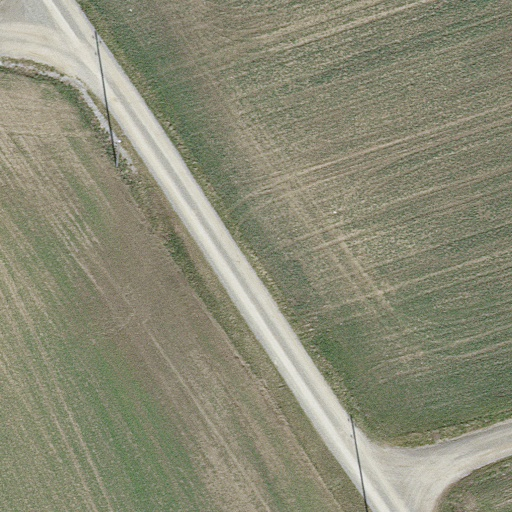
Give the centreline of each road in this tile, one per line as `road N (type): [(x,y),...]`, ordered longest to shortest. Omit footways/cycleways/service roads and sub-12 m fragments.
road 1 (track): [(53,0),(394,511)]
road 2 (track): [(376,484),(511,441)]
